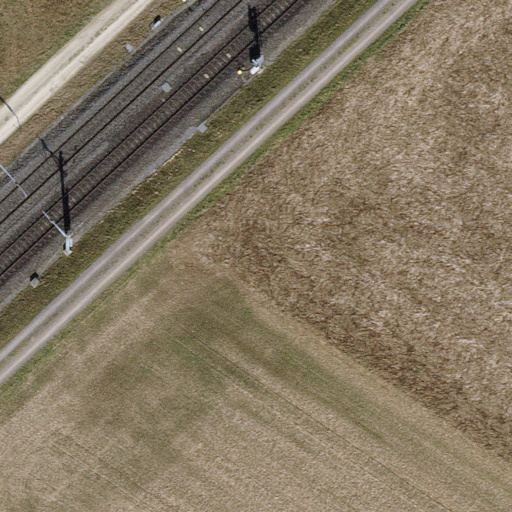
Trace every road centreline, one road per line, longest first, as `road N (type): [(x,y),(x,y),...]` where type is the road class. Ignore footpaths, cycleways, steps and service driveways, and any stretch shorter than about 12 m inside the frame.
road 1 (track): [(405,0),(0,372)]
road 2 (track): [(0,125),(135,0)]
